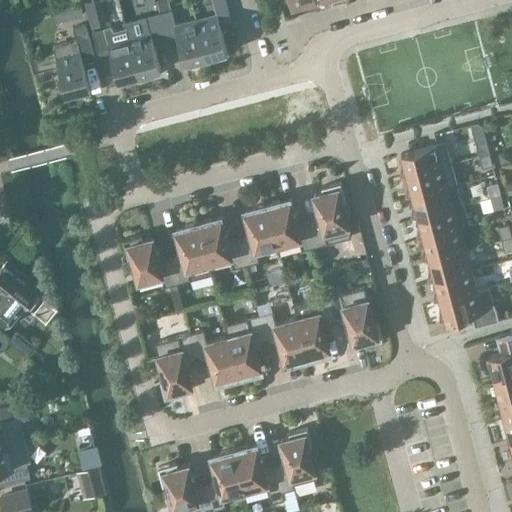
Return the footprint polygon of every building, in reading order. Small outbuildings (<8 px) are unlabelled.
[(74,26),(84,23),(79,4),(69,7),(74,26)] [(217,13),(196,19),(207,62),(226,58),(224,53),(228,52),(220,23),(230,20),(226,5),(215,8),(217,13)] [(207,62),(196,19),(176,24),(172,9),(159,13),(165,37),(177,34),(185,64),(188,63),(189,67),(207,62)] [(153,40),(165,37),(159,13),(146,16),(150,31),(129,37),(141,80),(159,75),(158,71),(161,70),(153,40)] [(87,89),(90,88),(83,59),(95,56),(86,24),(73,27),(76,40),(53,46),(61,74),(59,78),(59,82),(60,85),(62,88),(65,91),(66,95),(70,94),(74,95),(77,96),(81,95),(84,93),(87,89)] [(141,80),(129,37),(118,39),(111,25),(92,30),(98,55),(110,52),(118,81),(122,80),(123,85),(141,80)] [(479,155),(490,153),(486,140),(476,143),(479,155)] [(406,176),(451,164),(446,141),(402,153),(401,154),(400,175),(406,176)] [(490,153),(479,155),(482,168),(493,165),(490,153)] [(412,196),(449,186),(457,184),(451,164),(406,176),(405,196),(412,196)] [(309,222),(315,246),(351,236),(342,200),(346,199),(341,181),(322,186),(323,191),(314,193),(320,219),(309,222)] [(490,197),(501,194),(498,182),(487,185),(490,197)] [(449,186),(412,196),(411,217),(417,217),(455,207),(462,205),(457,184),(449,186)] [(501,194),(490,197),(493,210),(504,207),(501,194)] [(315,246),(309,222),(297,225),(290,200),(281,202),(280,200),(267,203),(278,244),(299,238),(302,250),(315,246)] [(256,249),(278,244),(267,203),(253,207),(254,209),(245,212),(251,237),(240,240),(246,264),(259,261),(256,249)] [(455,207),(417,217),(416,238),(423,238),(461,228),(470,226),(464,204),(462,205),(455,207)] [(246,264),(240,240),(228,243),(221,218),(212,220),(211,218),(198,221),(209,262),(230,256),(233,268),(246,264)] [(209,262),(198,221),(185,225),(185,228),(176,230),(183,255),(171,258),(177,283),(212,274),(209,262)] [(501,239),(511,236),(509,224),(498,227),(501,239)] [(428,259),(467,249),(461,228),(423,238),(422,259),(428,259)] [(177,283),(171,258),(159,262),(153,236),(143,239),(142,234),(123,239),(128,258),(132,257),(138,281),(161,275),(165,286),(177,283)] [(511,236),(501,239),(505,251),(511,249),(511,236)] [(434,280),(473,270),(467,249),(428,259),(428,280),(434,280)] [(0,320),(2,322),(6,325),(20,308),(21,309),(24,304),(27,307),(31,306),(38,297),(38,293),(35,291),(39,287),(7,261),(0,269),(0,320)] [(479,290),(478,290),(473,270),(434,280),(433,300),(439,301),(479,290)] [(326,288),(328,296),(335,320),(347,317),(353,342),(363,340),(364,344),(383,339),(378,321),(374,322),(365,286),(341,292),(339,285),(326,288)] [(479,290),(439,301),(439,321),(446,321),(447,321),(471,315),(475,326),(499,320),(490,287),(478,290),(479,290)] [(323,323),(335,320),(328,296),(294,305),(297,317),(308,357),(321,353),(320,351),(330,348),(323,323)] [(308,357),(297,317),(276,322),(273,311),(259,314),(266,338),(278,335),(284,361),(294,358),(294,361),(308,357)] [(254,342),(266,338),(259,314),(225,323),(228,335),(239,375),(252,372),(252,369),(261,367),(254,342)] [(239,375),(228,335),(207,341),(204,329),(191,333),(197,357),(209,354),(216,379),(225,376),(226,379),(239,375)] [(490,361),(487,361),(492,378),(511,373),(511,332),(497,337),(501,352),(488,355),(490,361)] [(0,352),(9,341),(0,333),(0,352)] [(185,360),(197,357),(191,333),(154,342),(164,378),(160,379),(165,397),(184,392),(183,388),(192,385),(185,360)] [(498,399),(511,395),(511,373),(492,378),(498,399)] [(503,420),(511,417),(511,395),(498,399),(503,420)] [(0,445),(25,439),(15,402),(0,405),(0,445)] [(509,440),(511,439),(511,417),(503,420),(509,440)] [(275,467),(282,491),(295,488),(292,476),(315,470),(308,446),(312,445),(307,427),(288,432),(290,436),(280,439),(287,464),(275,467)] [(25,439),(0,445),(0,484),(31,477),(27,462),(31,461),(25,439)] [(282,491),(275,467),(264,470),(257,445),(247,447),(247,445),(233,449),(244,489),(266,483),(271,502),(284,499),(282,491)] [(223,495),(244,489),(233,449),(220,452),(221,455),(211,457),(218,482),(206,485),(213,510),(226,506),(223,495)] [(213,511),(213,510),(206,485),(194,488),(188,463),(179,466),(177,461),(158,466),(163,484),(167,483),(174,511),(197,511),(199,511),(213,511)] [(79,494),(104,490),(100,464),(75,468),(79,494)] [(33,511),(28,489),(1,496),(5,511),(0,511),(33,511)]
